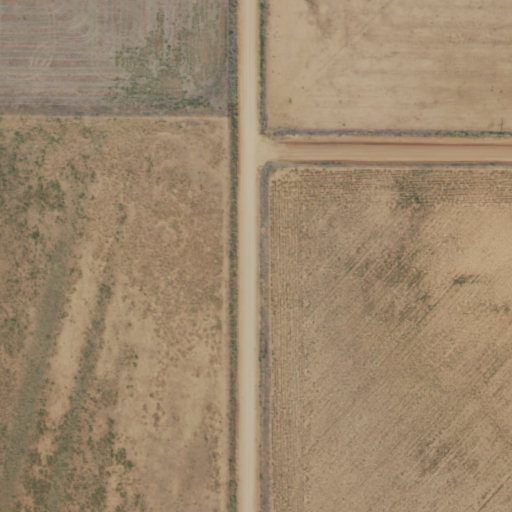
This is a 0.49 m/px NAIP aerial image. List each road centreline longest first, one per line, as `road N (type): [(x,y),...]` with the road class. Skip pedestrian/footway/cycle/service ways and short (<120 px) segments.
road 1 (residential): [(255,511),(257,0)]
road 2 (residential): [(511,147),(257,146)]
